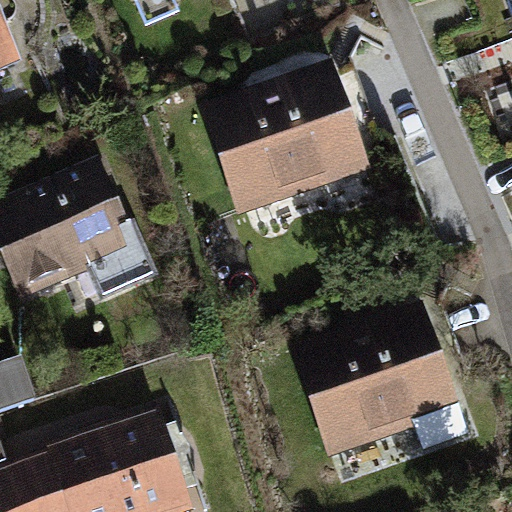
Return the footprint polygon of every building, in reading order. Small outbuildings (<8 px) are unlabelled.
[(132,0),(146,31),(183,16),(176,1),(177,0),(132,0)] [(0,72),(23,63),(0,8),(0,72)] [(334,62),(201,108),(239,218),(373,172),(334,62)] [(99,158),(0,201),(0,253),(22,303),(93,273),(106,302),(160,279),(136,223),(129,226),(99,158)] [(426,305),(291,351),(329,461),(463,414),(426,305)] [(3,356),(0,356),(0,416),(36,405),(22,362),(7,367),(3,356)] [(43,454),(0,468),(0,511),(194,511),(159,409),(41,449),(43,454)]
